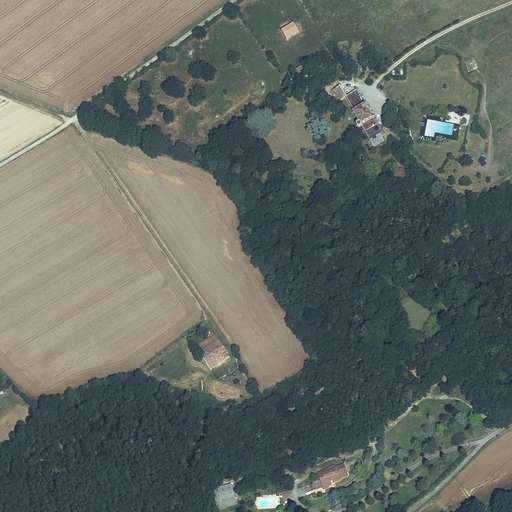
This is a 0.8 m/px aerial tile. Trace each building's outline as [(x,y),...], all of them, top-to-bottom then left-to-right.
[(296,23),(282,32),(289,42),(302,33),(296,23)] [(342,87),(330,94),(336,105),(338,104),(347,118),(354,114),(360,125),(358,126),(360,130),(363,129),(370,141),(383,133),(359,92),(348,98),(342,87)] [(395,170),(395,179),(409,179),(409,170),(395,170)] [(214,334),(196,346),(210,370),(229,358),(214,334)] [(319,474),(322,481),(324,487),(325,490),(336,486),(336,484),(342,482),(342,481),(349,478),(347,470),(345,465),(319,474)] [(217,509),(237,505),(232,484),(212,488),(217,509)]
